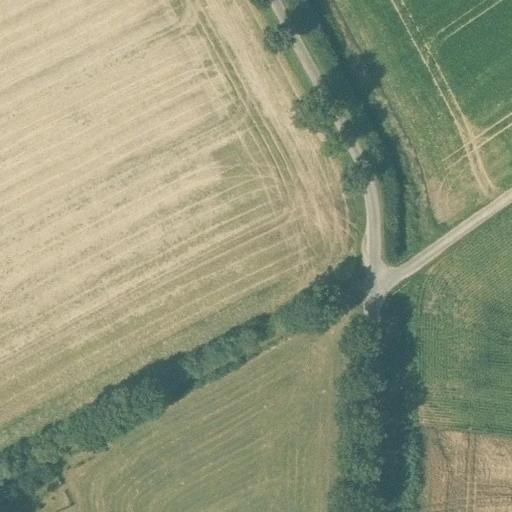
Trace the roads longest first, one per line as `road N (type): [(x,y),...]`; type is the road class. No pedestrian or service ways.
road 1 (track): [(374,282),(352,285),(0,473)]
road 2 (track): [(272,0),(362,165),(372,198),(374,282)]
road 3 (track): [(367,511),(374,282)]
road 4 (track): [(374,282),(511,198)]
